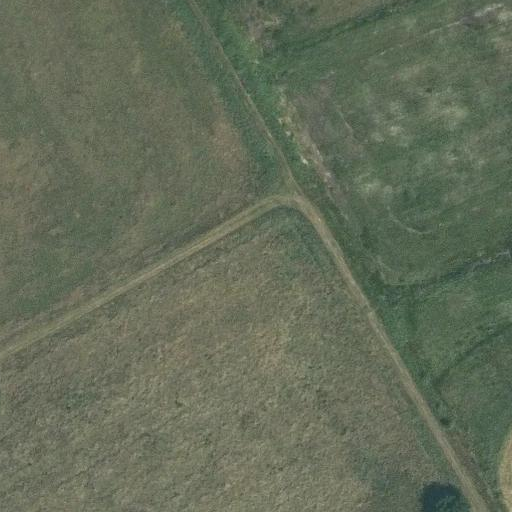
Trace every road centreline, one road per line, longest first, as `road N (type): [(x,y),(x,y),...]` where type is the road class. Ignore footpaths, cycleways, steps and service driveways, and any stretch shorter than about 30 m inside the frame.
road 1 (track): [(293,187),(481,511)]
road 2 (track): [(0,357),(293,187)]
road 3 (track): [(186,0),(293,187)]
